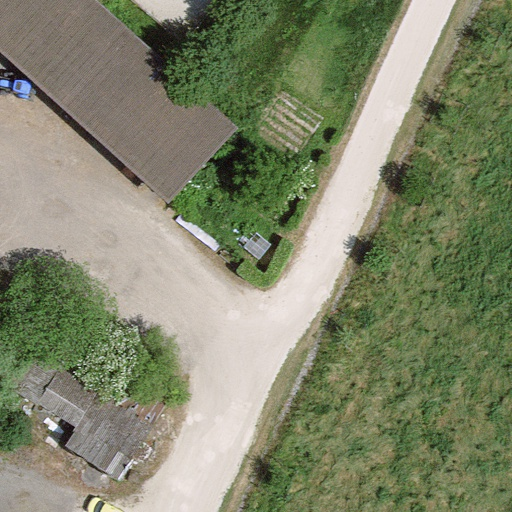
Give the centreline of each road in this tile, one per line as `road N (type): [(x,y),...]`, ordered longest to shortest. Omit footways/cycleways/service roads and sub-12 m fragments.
road 1 (track): [(438,0),(185,511)]
road 2 (track): [(341,511),(360,434),(403,323),(453,234),(511,159)]
